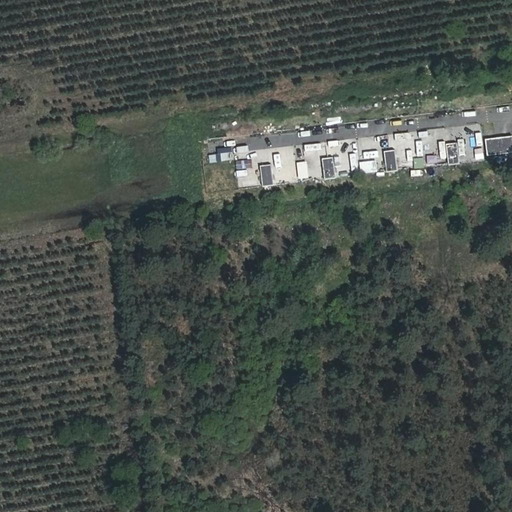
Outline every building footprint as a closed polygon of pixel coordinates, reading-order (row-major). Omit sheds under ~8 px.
[(469,125),(446,125),(446,139),(469,139),(469,125)] [(511,156),(511,144),(483,147),(485,163),(511,160),(511,156)] [(296,146),(286,148),(288,162),(298,161),(296,146)] [(258,160),(272,159),(271,149),(257,150),(258,160)] [(455,150),(444,151),(446,171),(457,170),(455,150)] [(244,152),(234,153),(235,169),(246,168),(244,152)] [(393,156),(382,157),(384,178),(395,177),(393,156)] [(428,159),(429,165),(445,164),(444,157),(428,159)] [(294,162),(295,172),(298,172),(299,182),(318,180),(317,174),(309,175),(307,161),(294,162)] [(331,163),(320,164),(322,185),(333,184),(331,163)] [(246,170),(236,171),(236,178),(246,177),(246,170)] [(269,170),(258,171),(260,192),(271,190),(269,170)]
